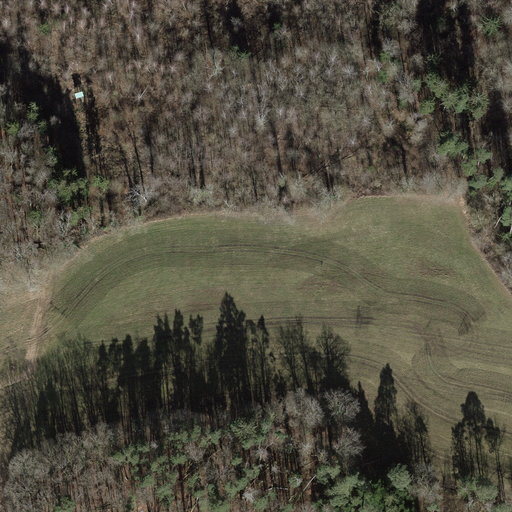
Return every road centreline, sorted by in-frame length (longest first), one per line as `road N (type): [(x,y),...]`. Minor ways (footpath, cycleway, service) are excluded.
road 1 (track): [(370,0),(358,41),(370,122),(426,174),(437,196)]
road 2 (track): [(31,385),(22,511)]
